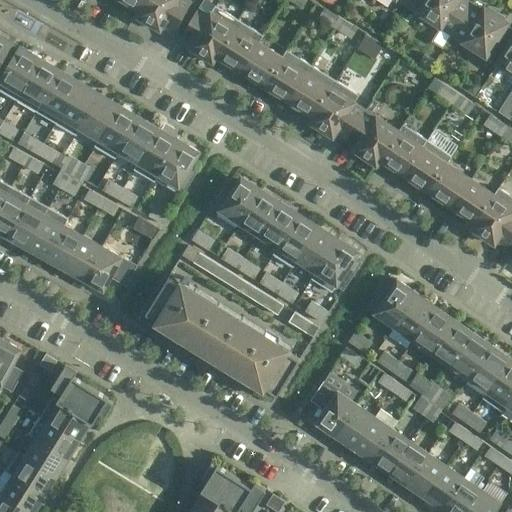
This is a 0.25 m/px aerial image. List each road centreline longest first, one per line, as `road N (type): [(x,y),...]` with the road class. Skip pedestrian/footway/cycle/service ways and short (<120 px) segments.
road 1 (residential): [(511,302),(248,125),(26,0)]
road 2 (residential): [(369,511),(0,285)]
